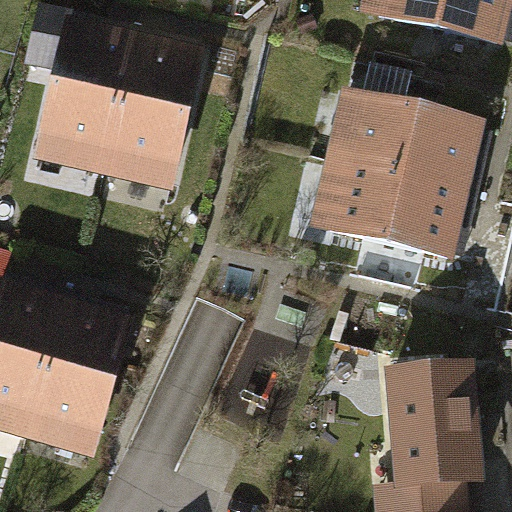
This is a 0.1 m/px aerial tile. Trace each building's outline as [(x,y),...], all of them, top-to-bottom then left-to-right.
[(511,0),(376,0),(371,26),(511,52),(511,0)] [(220,59),(75,21),(38,165),(183,202),(220,59)] [(497,129),(353,94),(322,235),(465,265),(497,129)] [(156,333),(13,285),(0,324),(0,432),(111,469),(156,333)] [(499,490),(489,368),(404,375),(413,487),(379,490),(381,511),(472,511),(471,492),(499,490)]
